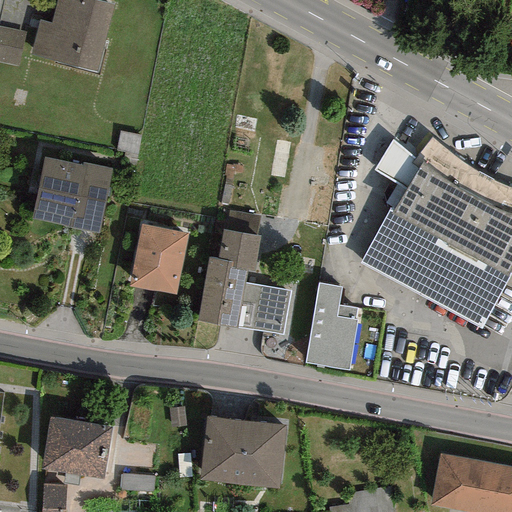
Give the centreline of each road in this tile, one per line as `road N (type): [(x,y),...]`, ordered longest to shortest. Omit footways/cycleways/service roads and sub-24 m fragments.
road 1 (tertiary): [(511,430),(0,341)]
road 2 (primary): [(284,0),(511,122)]
road 3 (unknown): [(71,511),(74,495),(106,483),(115,406)]
